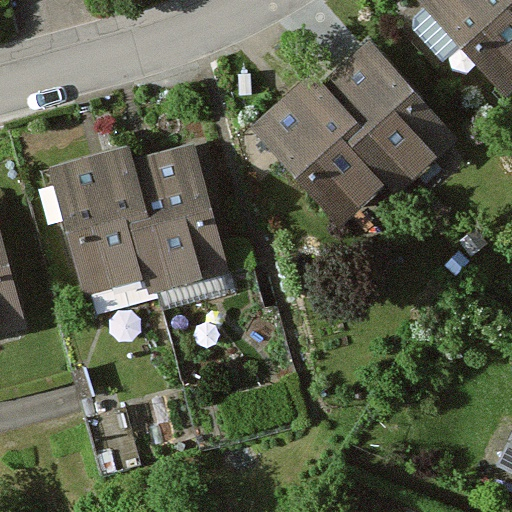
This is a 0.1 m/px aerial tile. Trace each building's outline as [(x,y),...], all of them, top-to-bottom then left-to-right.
[(511,0),(405,0),(499,95),(511,82),(511,0)] [(239,127),(335,223),(377,182),(392,197),(454,136),(366,47),(348,65),(332,81),(309,58),(275,92),(239,127)] [(41,163),(77,293),(134,278),(139,298),(223,275),(191,156),(167,162),(144,168),(136,137),(88,150),(41,163)] [(0,334),(20,330),(0,247),(0,334)] [(511,468),(511,400),(485,455),(511,468)]
